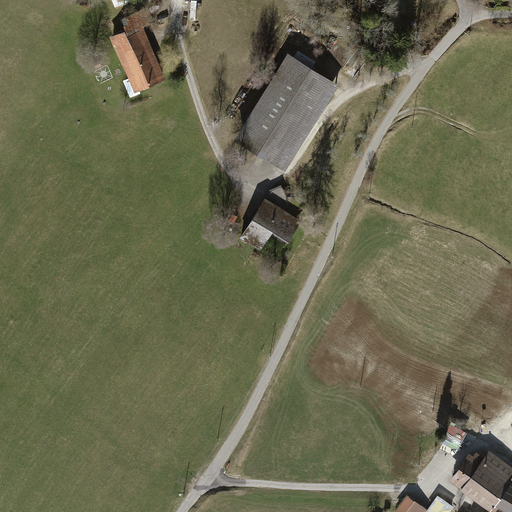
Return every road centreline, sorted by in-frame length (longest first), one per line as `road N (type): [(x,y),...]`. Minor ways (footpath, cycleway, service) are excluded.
road 1 (track): [(183,511),(245,418),(419,68),(466,16),(511,14)]
road 2 (track): [(177,0),(175,34),(189,80),(224,172),(240,183),(286,173),(332,108),(358,88),(419,68)]
road 3 (track): [(204,482),(429,489),(465,443),(511,463)]
